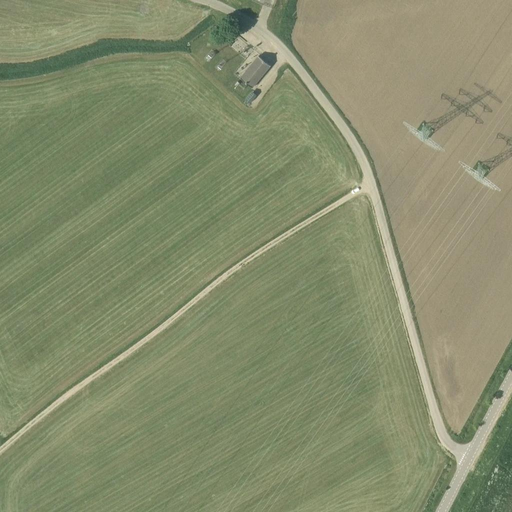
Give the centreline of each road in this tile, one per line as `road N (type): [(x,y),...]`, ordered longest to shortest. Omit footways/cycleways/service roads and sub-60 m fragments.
road 1 (residential): [(469,456),(442,436),(372,184),(342,124),(283,51),(210,0)]
road 2 (track): [(372,184),(193,300),(0,452)]
